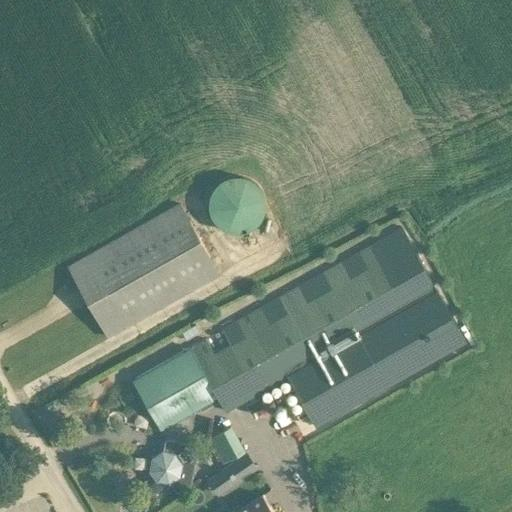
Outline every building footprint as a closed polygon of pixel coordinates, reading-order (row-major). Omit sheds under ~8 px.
[(276,215),(258,171),(214,189),(232,233),(276,215)] [(220,272),(181,203),(69,266),(108,335),(220,272)] [(401,225),(221,327),(230,342),(214,351),(206,337),(150,370),(132,379),(160,428),(217,396),(225,410),(243,400),(287,375),(315,425),(436,356),(428,342),(458,325),(401,225)] [(150,469),(157,480),(170,482),(177,492),(191,482),(196,459),(182,440),(165,437),(163,450),(152,457),(150,469)] [(237,438),(216,449),(223,462),(244,451),(237,438)] [(246,453),(228,465),(238,478),(256,466),(246,453)] [(275,511),(263,494),(246,505),(236,511),(275,511)]
